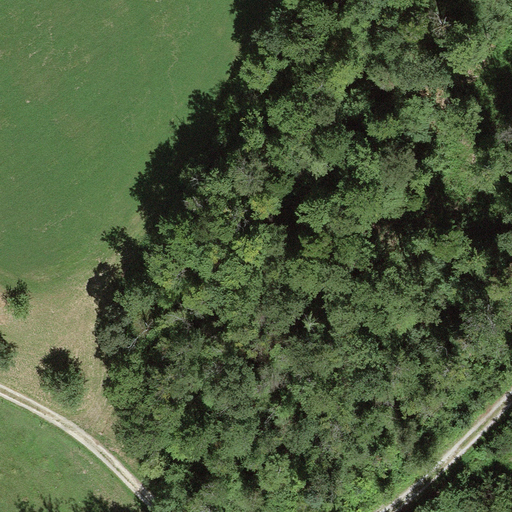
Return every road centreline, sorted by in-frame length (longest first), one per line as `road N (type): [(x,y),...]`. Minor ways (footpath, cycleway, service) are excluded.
road 1 (track): [(67,430),(107,383),(107,241),(266,0)]
road 2 (track): [(511,315),(430,396),(345,511)]
road 3 (track): [(163,511),(67,430),(0,391)]
road 4 (track): [(511,387),(387,511)]
